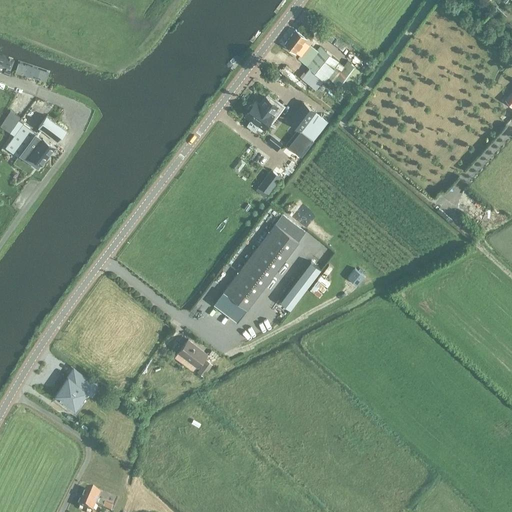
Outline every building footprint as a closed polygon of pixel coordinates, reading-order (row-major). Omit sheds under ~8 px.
[(296,29),(284,44),(295,52),(296,51),(300,55),(297,58),(305,64),(309,68),(301,77),(316,89),(324,79),(339,61),(320,46),(317,50),(309,43),(307,45),(303,41),(306,37),(296,29)] [(0,54),(0,65),(11,70),(15,61),(0,54)] [(344,90),(360,71),(347,60),(331,80),(344,90)] [(18,61),(15,70),(53,83),(55,74),(18,61)] [(247,112),(246,115),(251,118),(246,125),(255,131),(260,125),(264,128),(273,114),(271,113),(277,104),(266,96),(262,102),(260,105),(255,101),(253,104),(250,105),(247,109),(247,112)] [(326,120),(304,102),(289,121),(311,138),(326,120)] [(9,131),(11,131),(20,117),(10,110),(0,124),(9,131)] [(57,143),(66,131),(46,116),(37,128),(57,143)] [(37,133),(24,123),(23,123),(19,120),(9,132),(14,136),(5,148),(18,157),(37,133)] [(299,154),(311,138),(300,130),(288,146),(299,154)] [(35,134),(19,156),(38,169),(41,166),(42,166),(55,148),(35,134)] [(280,176),(271,169),(256,189),(265,196),(280,176)] [(226,289),(215,304),(238,321),(249,307),(285,258),(285,259),(299,241),(298,240),(305,231),(294,222),(286,216),(282,213),(275,222),(274,222),(261,240),(262,241),(226,289)] [(291,308),(321,267),(310,259),(281,300),(291,308)] [(355,268),(348,277),(357,285),(364,276),(355,268)] [(207,354),(188,339),(175,356),(181,361),(185,357),(197,366),(207,354)] [(207,357),(197,369),(204,374),(213,363),(207,357)] [(91,393),(97,384),(79,371),(73,380),(68,376),(57,392),(75,405),(86,389),(91,393)] [(110,511),(113,505),(106,502),(105,503),(98,500),(100,495),(86,489),(79,507),(89,511),(92,511),(96,505),(110,511)]
